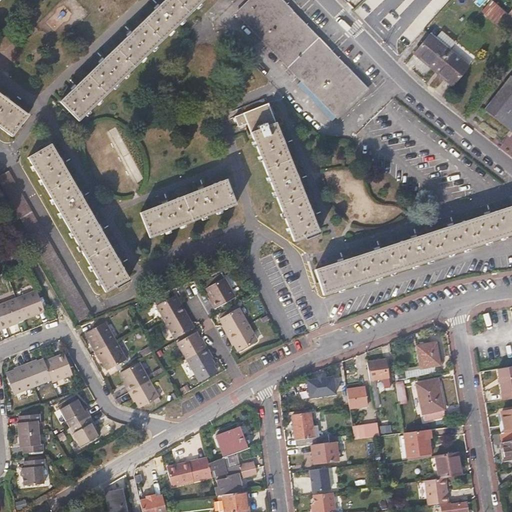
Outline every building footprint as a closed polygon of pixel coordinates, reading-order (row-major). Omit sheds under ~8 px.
[(163,32),(190,6),(184,0),(158,0),(144,13),(163,32)] [(366,89),(280,0),(252,0),(238,15),(303,82),(299,86),(333,121),(366,89)] [(473,0),(471,3),(511,38),(511,16),(508,14),(491,0),(473,0)] [(135,59),(163,32),(144,13),(117,40),(135,59)] [(431,35),(416,53),(453,84),(468,66),(431,35)] [(108,86),(135,59),(117,40),(89,68),(108,86)] [(81,114),(108,86),(89,68),(62,95),(81,114)] [(511,76),(511,75),(484,110),(511,131),(511,76)] [(0,87),(0,121),(13,131),(29,109),(0,87)] [(276,117),(270,102),(245,111),(252,127),(276,117)] [(292,156),(277,117),(252,127),(267,165),(292,156)] [(51,141),(27,155),(47,188),(71,174),(51,141)] [(307,192),(292,156),(267,165),(282,202),(307,192)] [(9,171),(0,176),(0,182),(79,320),(91,314),(9,171)] [(71,174),(47,188),(67,221),(90,207),(71,174)] [(227,174),(185,190),(194,215),(236,198),(227,174)] [(185,190),(142,207),(151,231),(194,215),(185,190)] [(320,229),(307,192),(282,202),(296,239),(320,229)] [(511,200),(473,214),(481,239),(511,228),(511,200)] [(90,207),(67,221),(86,254),(110,240),(90,207)] [(473,214),(433,227),(441,252),(481,239),(473,214)] [(433,227),(395,240),(403,264),(441,252),(433,227)] [(110,240),(86,254),(106,287),(130,273),(110,240)] [(382,244),(353,253),(361,278),(403,264),(395,240),(382,244)] [(353,253),(316,265),(324,290),(361,278),(353,253)] [(206,288),(217,307),(235,298),(224,279),(206,288)] [(17,299),(25,318),(46,310),(37,291),(17,299)] [(167,321),(185,311),(180,303),(176,295),(158,306),(167,321)] [(25,318),(17,299),(0,305),(0,309),(7,327),(19,323),(18,321),(25,318)] [(221,318),(230,334),(247,324),(238,309),(221,318)] [(194,327),(192,323),(185,311),(167,321),(176,337),(194,327)] [(88,332),(98,350),(116,340),(106,322),(88,332)] [(247,324),(230,334),(239,350),(256,340),(247,324)] [(187,358),(205,348),(196,332),(178,343),(187,358)] [(116,340),(98,350),(108,369),(126,359),(116,340)] [(421,368),(439,365),(435,343),(417,346),(421,368)] [(215,364),(205,348),(187,358),(196,374),(215,364)] [(47,357),(53,375),(54,378),(74,370),(66,350),(47,357)] [(38,356),(27,361),(36,382),(53,375),(47,357),(46,355),(39,358),(38,356)] [(386,360),(367,362),(374,408),(379,408),(375,380),(382,378),(384,389),(390,388),(386,360)] [(16,389),(36,382),(27,361),(16,365),(17,367),(9,370),(16,389)] [(120,372),(131,391),(150,380),(139,362),(120,372)] [(511,366),(497,369),(497,371),(502,401),(511,398),(511,366)] [(306,374),(308,394),(337,391),(335,371),(306,374)] [(150,380),(131,391),(140,407),(159,397),(150,380)] [(437,380),(417,384),(424,421),(445,417),(437,380)] [(403,383),(395,384),(399,405),(407,404),(403,383)] [(364,387),(347,389),(350,409),(367,406),(364,387)] [(72,421),(75,427),(94,417),(90,411),(87,413),(85,408),(81,401),(63,410),(70,422),(72,421)] [(504,434),(511,432),(511,410),(500,413),(504,434)] [(22,421),(23,434),(44,431),(42,419),(45,419),(45,412),(24,415),(25,421),(22,421)] [(296,447),(311,445),(330,443),(329,436),(314,438),(311,413),(310,413),(292,416),(294,429),(296,447)] [(97,423),(94,417),(75,427),(78,432),(75,434),(82,446),(100,437),(96,430),(94,425),(97,423)] [(379,436),(377,424),(370,425),(371,432),(354,434),(355,440),(377,437),(379,436)] [(228,456),(246,449),(237,427),(216,436),(224,457),(228,456)] [(453,438),(451,427),(431,430),(434,450),(459,446),(458,438),(453,438)] [(44,431),(23,434),(25,444),(28,444),(28,451),(49,448),(48,441),(45,442),(44,431)] [(511,432),(504,434),(500,434),(505,460),(511,459),(511,432)] [(330,443),(311,445),(313,463),(338,460),(336,442),(330,443)] [(464,475),(460,452),(435,456),(439,478),(464,475)] [(228,475),(255,468),(253,462),(230,467),(228,456),(224,457),(208,463),(210,471),(214,470),(215,476),(227,473),(228,475)] [(50,457),(30,459),(30,466),(28,467),(29,483),(50,480),(48,465),(51,464),(50,457)] [(160,457),(155,457),(159,477),(164,476),(160,457)] [(198,459),(167,467),(171,486),(203,479),(198,459)] [(334,464),(310,465),(311,487),(335,486),(334,464)] [(216,495),(223,494),(243,492),(239,477),(243,476),(244,478),(256,475),(255,468),(228,475),(228,477),(217,480),(218,486),(214,487),(216,495)] [(390,468),(382,469),(383,478),(391,477),(390,468)] [(127,511),(123,491),(109,495),(112,511),(127,511)] [(246,492),(243,492),(223,494),(225,511),(230,511),(249,510),(246,492)] [(337,511),(335,492),(313,495),(314,505),(314,511),(337,511)] [(139,500),(142,511),(166,511),(162,495),(155,496),(146,498),(139,500)] [(449,505),(449,502),(441,503),(442,511),(466,511),(465,503),(449,505)]
